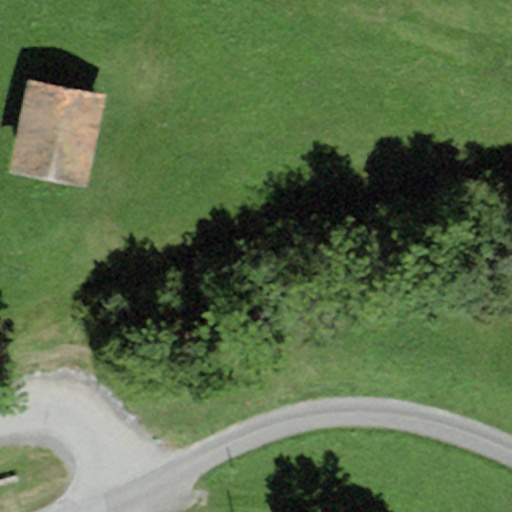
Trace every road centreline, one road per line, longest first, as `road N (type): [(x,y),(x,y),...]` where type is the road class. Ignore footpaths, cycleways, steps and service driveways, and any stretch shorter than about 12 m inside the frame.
road 1 (unclassified): [(125,493),(256,430),(327,414),(389,412),(456,425),(511,453)]
road 2 (residential): [(125,493),(76,423),(0,435)]
